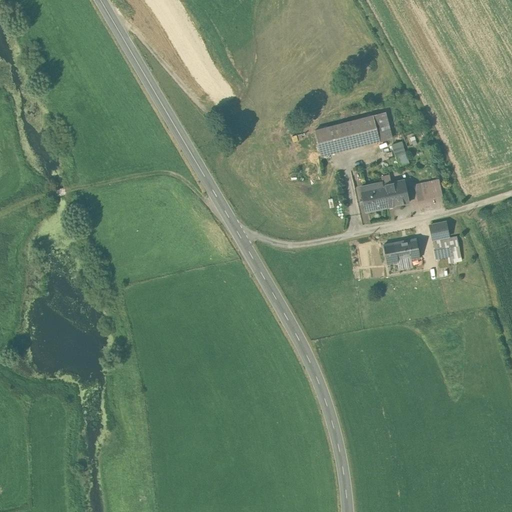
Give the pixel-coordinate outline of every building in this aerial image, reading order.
[(275,57),(260,65),(271,87),(308,69),(309,69),(305,61),(297,46),(283,54),(278,44),(270,48),(275,57)] [(319,54),(327,71),(338,66),(330,48),(319,54)] [(327,71),(319,54),(305,61),(309,69),(308,69),(313,78),(322,74),(327,71)] [(385,112),(315,130),(321,157),(391,139),(385,112)] [(401,142),(391,145),(395,158),(404,155),(401,142)] [(438,180),(415,185),(418,201),(442,196),(438,180)] [(360,188),(366,213),(408,203),(403,181),(383,185),(382,183),(360,188)] [(446,222),(429,226),(433,240),(449,237),(446,222)] [(383,245),(387,265),(397,263),(411,260),(420,259),(416,239),(383,245)] [(458,246),(434,250),(435,259),(455,256),(456,261),(461,261),(458,246)] [(411,260),(397,263),(399,270),(412,267),(411,260)]
